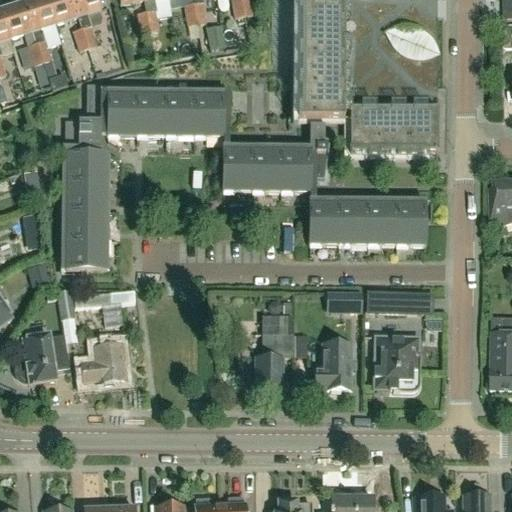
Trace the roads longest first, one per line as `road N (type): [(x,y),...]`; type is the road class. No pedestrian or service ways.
road 1 (tertiary): [(459,445),(0,439)]
road 2 (residential): [(464,274),(148,272)]
road 3 (residential): [(459,445),(464,274)]
road 4 (residential): [(467,149),(469,0)]
road 5 (residential): [(464,274),(467,149)]
